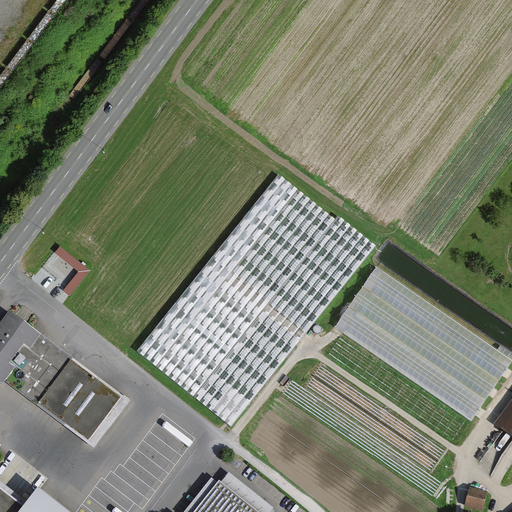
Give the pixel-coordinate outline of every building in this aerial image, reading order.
[(255,406),(306,335),(304,198),(275,176),(142,360),(219,415),(234,415),(229,412),(229,406),(255,406)] [(305,200),(306,335),(309,337),(375,248),(340,222),(335,222),(305,200)] [(79,274),(63,291),(70,297),(92,273),(62,247),(56,253),(79,274)] [(0,382),(92,450),(128,401),(7,313),(0,323),(0,382)] [(317,374),(321,380),(330,374),(326,368),(317,374)] [(363,418),(359,424),(387,444),(396,431),(403,422),(364,394),(357,405),(352,402),(348,407),(363,418)] [(511,398),(493,425),(511,439),(511,398)] [(0,511),(80,511),(41,481),(28,499),(0,478),(0,511)] [(254,511),(215,481),(190,511),(254,511)] [(480,511),(486,492),(470,487),(463,511),(480,511)]
